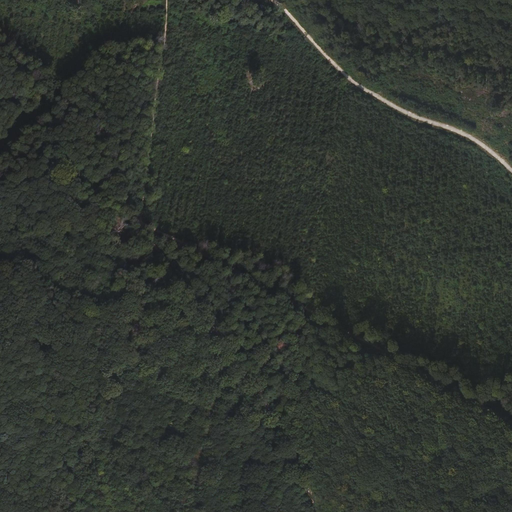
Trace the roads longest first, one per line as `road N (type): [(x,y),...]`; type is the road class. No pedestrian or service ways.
road 1 (track): [(511,417),(75,185),(0,183)]
road 2 (track): [(275,0),(354,82),(471,137),(511,172)]
road 3 (track): [(0,261),(132,313)]
